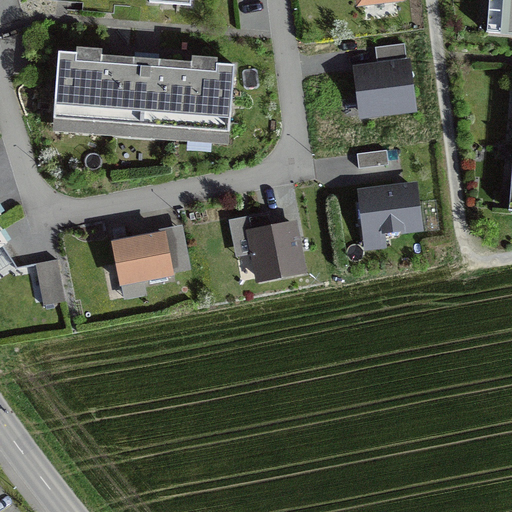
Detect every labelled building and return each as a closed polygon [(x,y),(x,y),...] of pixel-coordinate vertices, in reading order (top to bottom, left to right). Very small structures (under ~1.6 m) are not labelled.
[(150,0),(150,6),(192,10),(192,0),(150,0)] [(406,4),(405,0),(355,0),(356,10),(406,4)] [(511,0),(487,0),(485,34),(511,35),(511,0)] [(377,63),(407,59),(405,45),(375,48),(377,63)] [(76,54),(58,52),(53,120),(229,133),(234,66),(217,64),(217,70),(158,66),(159,60),(147,59),(134,58),(134,65),(75,61),(76,54)] [(377,63),(352,66),(359,121),(418,114),(411,59),(407,59),(377,63)] [(389,166),(387,151),(357,155),(359,170),(389,166)] [(417,183),(357,191),(364,253),(387,250),(385,237),(423,233),(417,183)] [(439,229),(436,199),(422,201),(425,231),(439,229)] [(0,272),(15,263),(5,248),(8,246),(6,244),(10,241),(3,231),(0,232),(0,218),(2,218),(0,215),(0,214),(4,212),(0,205),(0,272)] [(270,213),(228,221),(236,259),(250,256),(256,285),(307,275),(297,222),(273,227),(270,213)] [(114,242),(111,243),(119,290),(122,289),(124,300),(147,295),(145,285),(175,280),(175,275),(192,272),(184,227),(160,231),(161,234),(127,240),(125,228),(112,231),(114,242)] [(34,266),(42,307),(64,303),(56,262),(34,266)]
